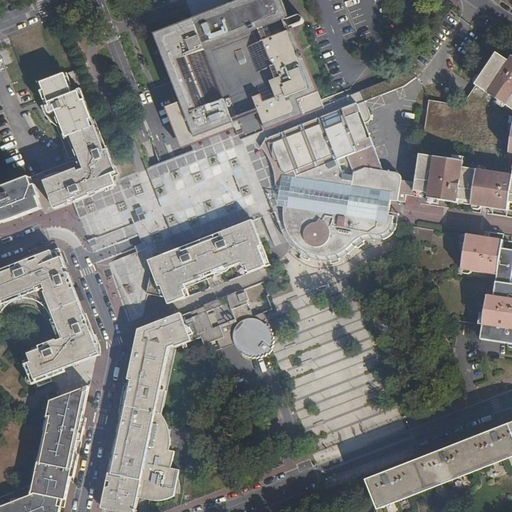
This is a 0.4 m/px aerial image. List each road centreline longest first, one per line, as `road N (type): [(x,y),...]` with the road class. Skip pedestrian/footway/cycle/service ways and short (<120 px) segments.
road 1 (residential): [(0,249),(56,229),(72,235),(111,335),(81,511)]
road 2 (residential): [(222,511),(511,399)]
road 3 (unknown): [(455,420),(428,303)]
